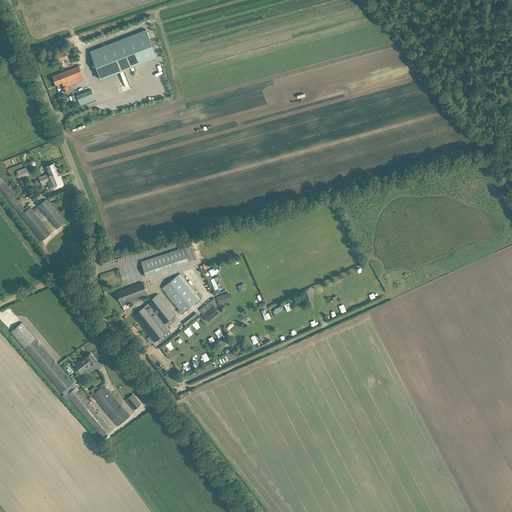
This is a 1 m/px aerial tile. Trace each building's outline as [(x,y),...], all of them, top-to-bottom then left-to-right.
[(101,79),(115,74),(124,70),(157,57),(148,34),(111,48),(109,44),(90,51),(101,79)] [(57,55),(60,62),(63,61),(62,60),(65,58),(66,60),(69,59),(66,51),(57,55)] [(79,66),(57,74),(53,76),(56,85),(62,82),(64,87),(62,88),(64,92),(69,90),(67,86),(84,79),(79,66)] [(76,95),(80,106),(95,100),(91,89),(76,95)] [(42,184),(45,183),(48,182),(51,190),(64,185),(61,179),(60,179),(54,163),(49,165),(46,166),(49,174),(39,177),(42,184)] [(17,171),(19,176),(19,177),(21,176),(25,175),(29,174),(26,167),(19,170),(17,171)] [(0,189),(15,208),(21,203),(0,177),(0,189)] [(38,205),(33,210),(31,207),(26,210),(21,203),(15,208),(42,241),(52,233),(44,223),(42,221),(34,212),(40,207),(57,229),(65,222),(46,199),(38,206),(38,205)] [(141,261),(146,276),(189,262),(185,247),(141,261)] [(209,270),(211,275),(218,272),(216,266),(209,270)] [(162,288),(182,312),(198,300),(178,275),(162,288)] [(143,283),(121,291),(117,292),(120,301),(122,305),(128,303),(148,296),(143,283)] [(245,284),(238,287),(241,293),(247,290),(245,284)] [(230,292),(220,296),(216,297),(219,305),(233,300),(230,292)] [(146,303),(148,305),(134,315),(155,342),(168,331),(163,325),(175,315),(158,294),(146,303)] [(215,299),(206,306),(209,310),(213,306),(211,304),(216,300),(215,299)] [(202,315),(208,322),(220,312),(214,305),(213,306),(209,310),(202,315)] [(280,308),(273,311),(276,316),(284,312),(281,306),(279,307),(280,308)] [(196,320),(192,324),(196,329),(200,326),(196,320)] [(11,332),(24,348),(64,395),(63,396),(66,400),(69,398),(102,436),(112,427),(81,391),(79,389),(74,383),(75,381),(73,379),(71,380),(22,322),(11,332)] [(220,346),(221,345),(223,346),(230,342),(227,337),(218,343),(220,346)] [(238,345),(240,351),(246,348),(244,342),(238,345)] [(91,353),(87,356),(75,365),(81,373),(97,361),(91,353)] [(92,395),(112,419),(118,426),(130,416),(124,409),(104,385),(92,395)] [(125,399),(134,410),(142,404),(133,393),(125,399)]
